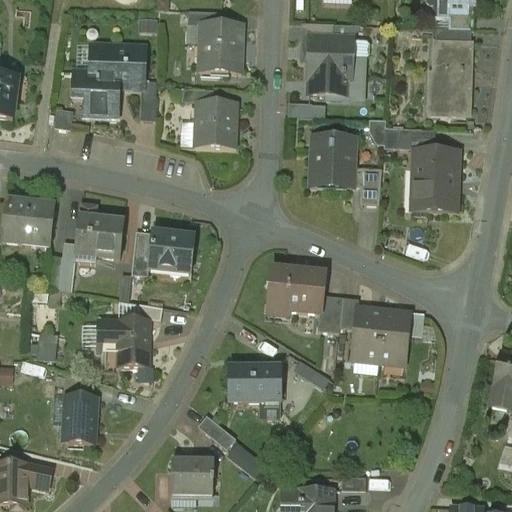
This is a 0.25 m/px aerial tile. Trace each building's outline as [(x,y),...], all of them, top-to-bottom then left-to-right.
[(427,0),(425,2),(425,5),(430,9),(432,10),(432,22),(449,22),(449,18),(473,19),(473,16),(483,6),(483,4),(479,0),(427,0)] [(221,17),(188,16),(187,29),(205,30),(205,28),(221,29),(221,17)] [(473,19),(449,18),(449,22),(448,34),(470,35),(472,35),(473,19)] [(221,29),(205,28),(205,30),(204,47),(201,47),(200,75),(239,76),(240,30),(221,29)] [(333,30),(303,29),(303,43),(309,43),(310,42),(333,42),(333,30)] [(448,34),(436,33),(435,47),(470,48),(470,35),(448,34)] [(333,42),(310,42),(309,43),(309,65),(307,66),(306,84),(309,85),(308,99),(327,99),(328,82),(341,82),(341,83),(343,85),(344,85),(344,88),(346,88),(346,86),(347,64),(352,64),(353,43),(333,42)] [(435,47),(434,47),(433,78),(429,78),(428,107),(450,108),(449,120),(469,121),(471,48),(470,48),(435,47)] [(144,53),(91,50),(90,77),(74,77),(73,104),(85,105),(85,122),(116,123),(118,91),(141,92),(142,92),(143,86),(144,53)] [(0,80),(0,123),(12,125),(18,83),(0,80)] [(157,87),(143,86),(142,92),(141,92),(140,125),(155,126),(157,87)] [(213,95),(182,94),(181,107),(195,107),(195,106),(212,106),(213,95)] [(212,106),(195,106),(195,107),(194,152),(236,154),(238,107),(212,106)] [(73,117),(57,114),(54,133),(70,136),(73,117)] [(435,136),(400,134),(399,154),(408,155),(408,150),(434,149),(435,136)] [(354,143),(312,142),(310,191),(352,193),(354,143)] [(459,156),(412,154),(412,174),(417,174),(415,214),(410,214),(410,216),(457,217),(458,195),(454,195),(454,185),(458,185),(459,156)] [(381,175),(361,174),(360,210),(378,211),(381,175)] [(54,212),(6,207),(6,208),(2,237),(2,246),(22,248),(22,244),(50,247),(54,212)] [(123,227),(94,224),(96,211),(81,210),(80,223),(78,222),(75,249),(74,259),(76,259),(76,255),(96,257),(95,262),(120,264),(123,227)] [(152,238),(135,236),(132,268),(148,270),(152,238)] [(194,243),(152,238),(148,270),(148,274),(190,279),(194,243)] [(75,249),(64,248),(62,262),(58,295),(71,297),(76,259),(74,259),(75,249)] [(62,262),(47,261),(44,293),(58,295),(62,262)] [(290,276),(272,274),(269,308),(268,308),(267,321),(289,323),(289,316),(319,319),(320,319),(322,301),(323,288),(324,288),(325,279),(303,277),(303,275),(302,275),(302,277),(291,276),(291,274),(290,274),(290,276)] [(343,303),(322,301),(320,319),(319,319),(317,336),(339,339),(340,333),(343,303)] [(359,305),(343,303),(340,333),(355,334),(357,313),(358,313),(359,305)] [(3,306),(2,347),(21,347),(22,307),(3,306)] [(162,313),(138,309),(136,321),(160,325),(162,313)] [(383,318),(358,315),(358,313),(357,313),(355,334),(351,365),(352,366),(352,363),(378,366),(383,318)] [(409,321),(383,318),(378,366),(404,369),(403,371),(404,371),(410,319),(409,319),(409,321)] [(118,326),(99,326),(98,356),(118,356),(118,326)] [(149,327),(118,326),(118,356),(118,371),(148,371),(149,327)] [(32,361),(55,364),(59,338),(36,335),(32,361)] [(511,360),(501,358),(494,391),(490,411),(511,415),(511,360)] [(0,367),(0,385),(12,387),(14,370),(0,367)] [(280,373),(229,373),(229,408),(280,408),(280,373)] [(96,403),(65,401),(65,403),(70,404),(69,419),(64,418),(62,446),(94,448),(96,403)] [(225,436),(206,421),(198,432),(216,447),(225,436)] [(214,465),(172,465),(171,499),(212,500),(212,488),(213,488),(214,465)] [(27,469),(0,468),(0,509),(11,509),(10,511),(22,511),(23,509),(26,509),(27,490),(47,495),(51,475),(27,469)] [(365,482),(341,482),(341,496),(365,496),(365,482)] [(332,511),(333,494),(281,493),(280,511),(332,511)]
